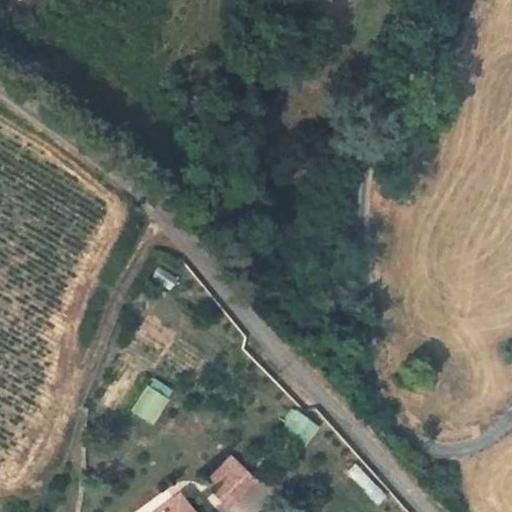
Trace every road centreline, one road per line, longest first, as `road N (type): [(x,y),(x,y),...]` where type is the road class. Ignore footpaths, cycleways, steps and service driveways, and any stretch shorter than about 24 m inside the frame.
road 1 (residential): [(0,89),(74,138),(164,215),(290,348),(427,511)]
road 2 (residential): [(511,412),(461,443),(421,444),(362,347),(368,156),(464,0)]
road 3 (track): [(164,215),(109,308),(26,487),(0,498)]
